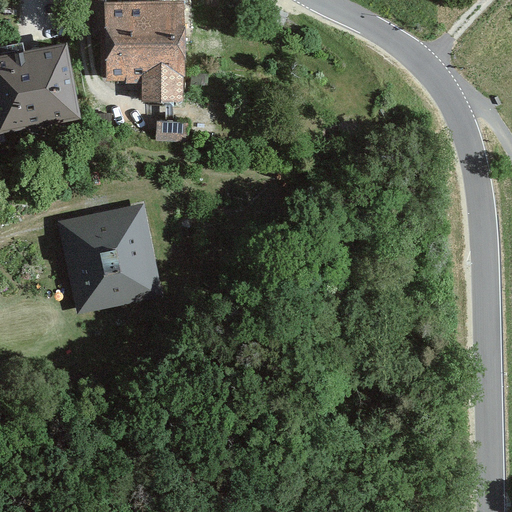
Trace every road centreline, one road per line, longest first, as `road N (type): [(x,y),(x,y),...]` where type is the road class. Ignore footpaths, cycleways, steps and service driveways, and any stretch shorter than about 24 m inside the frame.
road 1 (unclassified): [(492,511),(474,165),(462,112),(425,64)]
road 2 (unclassified): [(319,0),(425,64)]
